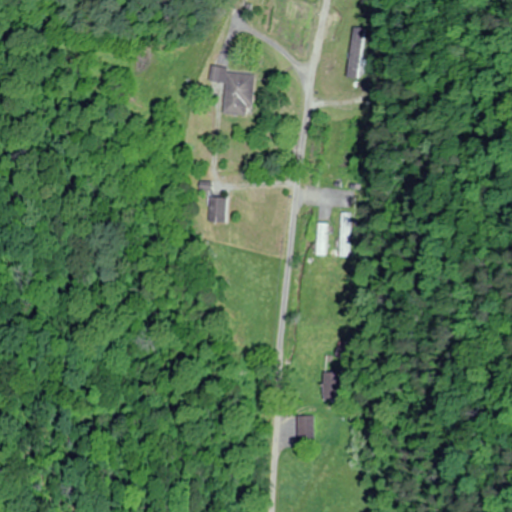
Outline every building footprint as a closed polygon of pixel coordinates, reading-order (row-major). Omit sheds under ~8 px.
[(360,79),(363,28),(352,28),(349,78),(360,79)] [(257,72),(211,69),(210,82),(226,83),(224,114),(254,116),(257,72)] [(211,222),(227,222),(227,197),(211,197),(211,222)] [(351,257),(351,213),(341,213),(341,257),(351,257)] [(327,223),(318,223),(318,255),(327,255),(327,223)] [(324,401),(342,401),(342,389),(348,389),(348,369),(324,369),(324,401)] [(314,416),(298,416),(298,437),(314,437),(314,416)]
